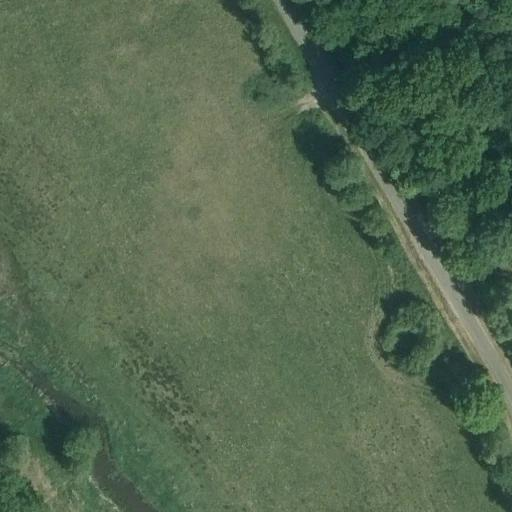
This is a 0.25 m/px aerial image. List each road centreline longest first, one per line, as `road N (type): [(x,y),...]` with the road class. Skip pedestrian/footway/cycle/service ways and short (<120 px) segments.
road 1 (unclassified): [(511,399),(281,0)]
road 2 (track): [(310,52),(482,0)]
